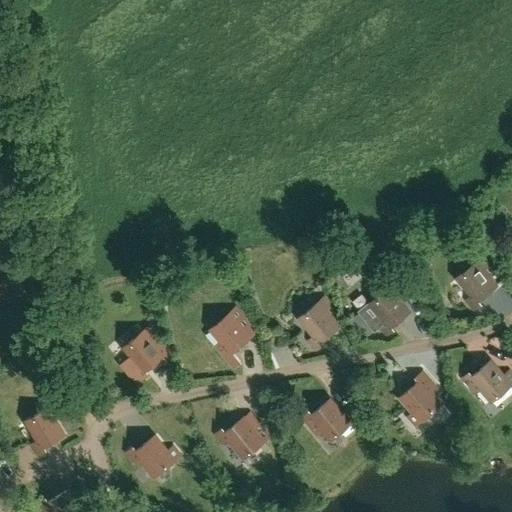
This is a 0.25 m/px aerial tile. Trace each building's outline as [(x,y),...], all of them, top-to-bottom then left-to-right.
[(475,310),(481,305),(478,301),(497,286),(484,270),(490,266),(481,255),(454,277),(470,297),(467,300),(475,310)] [(6,271),(0,264),(0,290),(19,275),(11,267),(6,271)] [(388,336),(395,330),(392,326),(412,310),(399,293),(404,289),(397,281),(370,304),(385,322),(380,326),(388,336)] [(317,350),(324,344),(321,341),(340,326),(327,310),(332,306),(325,297),(300,318),(314,336),(309,340),(317,350)] [(229,361),(235,356),(232,353),(251,337),(238,321),(244,317),(236,308),(211,329),(226,347),(221,352),(229,361)] [(150,326),(124,348),(136,360),(130,365),(142,379),(148,375),(145,371),(164,355),(168,360),(173,355),(150,326)] [(504,376),(491,361),(472,377),(469,373),(463,378),(471,387),(476,383),(491,401),(511,383),(511,374),(510,371),(504,376)] [(430,382),(422,372),(417,377),(420,381),(401,397),(414,412),(408,417),(416,425),(442,403),(435,395),(439,392),(430,382)] [(308,411),(302,416),(310,426),(318,436),(323,431),(324,431),(331,440),(356,419),(349,410),(343,415),(331,399),(311,415),(308,411)] [(39,455),(45,451),(43,447),(65,434),(54,417),(61,413),(55,404),(26,421),(38,441),(33,444),(39,455)] [(257,433),(244,417),(225,433),(222,429),(216,434),(224,444),(229,440),(244,458),(270,437),(263,428),(257,433)] [(168,451),(155,436),(136,451),(133,448),(127,452),(135,462),(140,458),(154,476),(180,456),(173,447),(168,451)] [(79,506),(69,490),(48,503),(45,499),(39,503),(44,511),(47,511),(51,510),(52,511),(90,511),(85,503),(79,506)]
